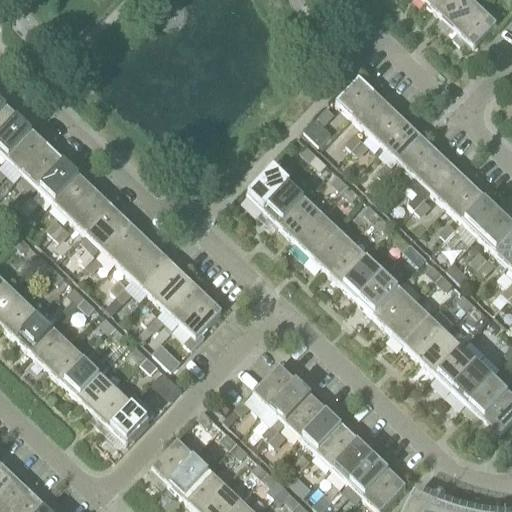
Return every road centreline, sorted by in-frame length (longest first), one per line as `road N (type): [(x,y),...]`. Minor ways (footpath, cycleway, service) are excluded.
road 1 (residential): [(277,317),(177,211),(157,210),(0,61)]
road 2 (residential): [(99,497),(277,317)]
road 3 (residential): [(455,473),(292,320),(277,317)]
road 4 (residential): [(467,118),(342,0)]
road 5 (residential): [(99,497),(0,403)]
